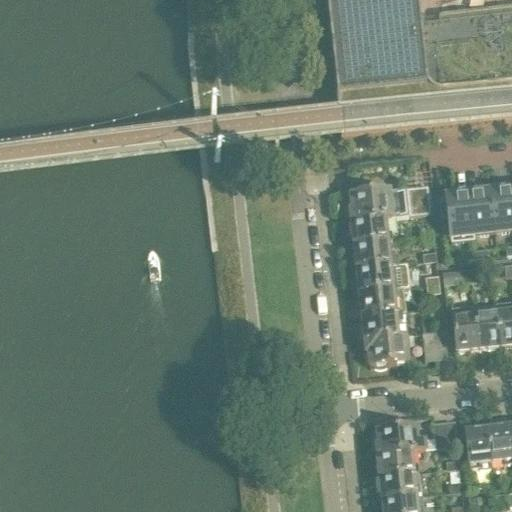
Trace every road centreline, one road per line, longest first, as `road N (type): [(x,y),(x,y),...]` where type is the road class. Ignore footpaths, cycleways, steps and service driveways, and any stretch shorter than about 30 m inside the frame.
road 1 (residential): [(321,412),(279,0)]
road 2 (residential): [(321,412),(511,391)]
